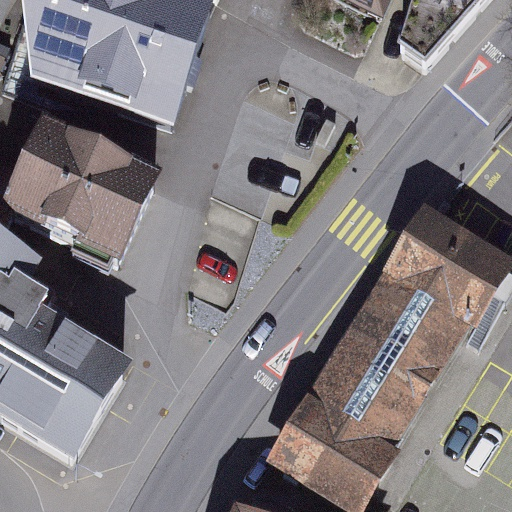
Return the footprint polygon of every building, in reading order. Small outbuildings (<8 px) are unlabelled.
[(198,0),(235,16),(241,0),(198,0)] [(389,0),(277,0),(364,47),(389,0)] [(511,0),(438,0),(414,65),(446,87),(511,9),(511,0)] [(218,47),(105,14),(82,95),(194,128),(218,47)] [(0,232),(28,243),(24,253),(142,297),(178,201),(61,157),(46,195),(0,177),(0,232)] [(403,511),(511,322),(511,275),(432,230),(287,485),(334,511),(403,511)] [(0,255),(0,367),(11,348),(0,341),(0,322),(29,272),(0,255)] [(127,394),(35,339),(0,398),(0,448),(70,490),(127,394)]
